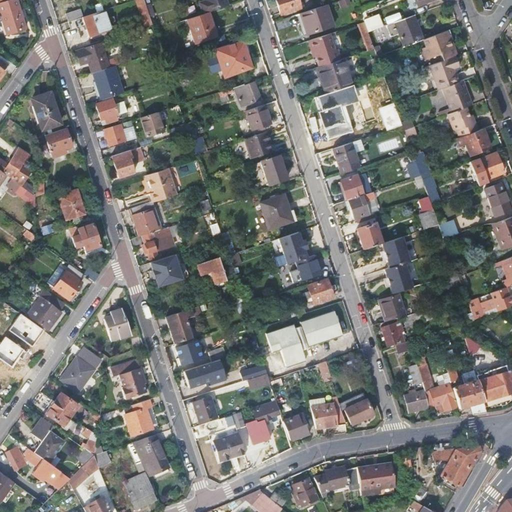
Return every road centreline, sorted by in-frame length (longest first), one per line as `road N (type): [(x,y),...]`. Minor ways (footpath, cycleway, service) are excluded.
road 1 (unclassified): [(254,0),(399,437)]
road 2 (residential): [(204,502),(127,266)]
road 3 (residential): [(127,266),(55,45)]
road 4 (unclassified): [(0,428),(109,275),(127,266)]
road 5 (unclassified): [(204,502),(318,449),(399,437)]
